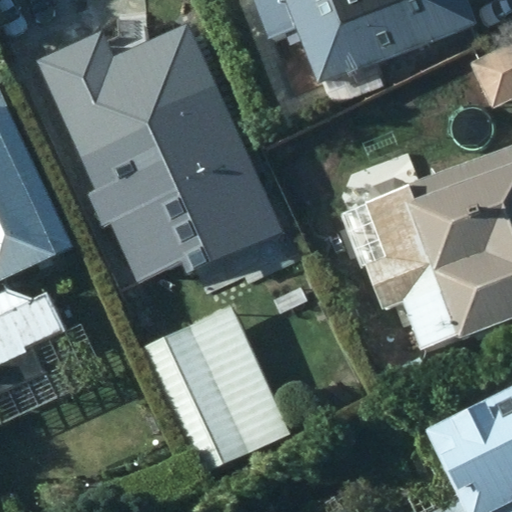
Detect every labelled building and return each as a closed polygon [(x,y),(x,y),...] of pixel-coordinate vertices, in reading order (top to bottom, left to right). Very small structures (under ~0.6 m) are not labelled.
[(260,0),(274,37),(289,31),(293,43),(307,37),(334,106),(391,83),(382,59),(480,23),(471,0),(260,0)] [(107,26),(38,57),(116,231),(179,202),(192,229),(234,209),(221,182),(259,165),(192,17),(117,52),(107,26)] [(511,43),(474,58),(493,109),(511,101),(511,43)] [(1,80),(0,80),(0,393),(48,373),(33,343),(68,329),(52,291),(35,299),(10,289),(6,277),(76,246),(1,80)] [(511,321),(511,145),(411,184),(408,178),(399,174),(374,184),(368,195),(370,201),(343,211),(364,268),(370,265),(386,310),(407,301),(425,350),(464,333),(466,338),(511,321)] [(233,307),(143,348),(205,476),(292,434),(233,307)] [(435,386),(423,358),(375,379),(389,407),(435,386)] [(511,511),(511,384),(431,424),(465,496),(433,511),(418,511),(418,510),(413,511),(381,511),(375,500),(351,511),(511,511)]
